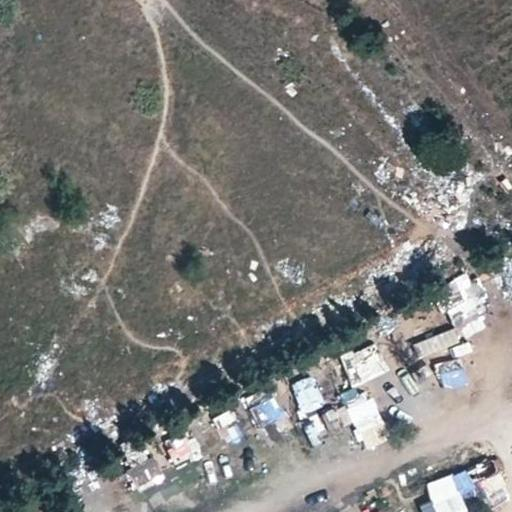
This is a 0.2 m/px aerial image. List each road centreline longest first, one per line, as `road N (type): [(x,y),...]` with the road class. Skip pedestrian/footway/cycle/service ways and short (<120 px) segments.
road 1 (track): [(511,181),(367,0)]
road 2 (track): [(511,429),(340,511)]
